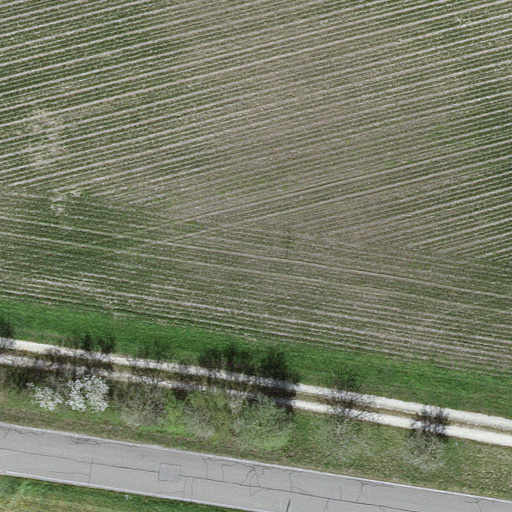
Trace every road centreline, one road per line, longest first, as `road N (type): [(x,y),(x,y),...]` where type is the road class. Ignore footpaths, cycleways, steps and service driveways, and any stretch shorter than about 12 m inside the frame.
road 1 (track): [(511,433),(0,344)]
road 2 (unclassified): [(0,452),(390,511)]
